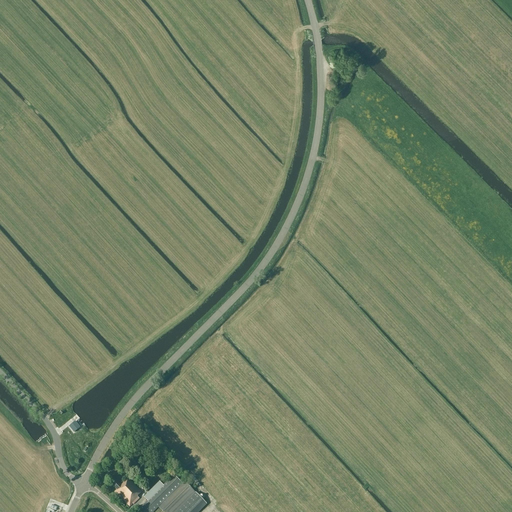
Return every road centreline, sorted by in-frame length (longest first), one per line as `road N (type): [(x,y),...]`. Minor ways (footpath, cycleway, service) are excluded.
road 1 (tertiary): [(83,484),(133,402),(257,273),(294,214),(320,122),(307,0)]
road 2 (unclassified): [(83,484),(63,467),(46,418),(0,371)]
